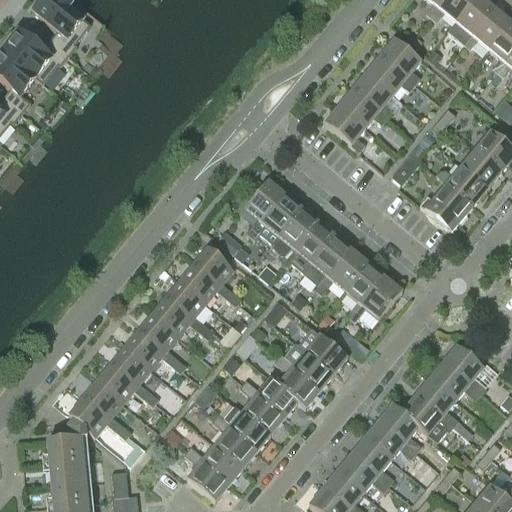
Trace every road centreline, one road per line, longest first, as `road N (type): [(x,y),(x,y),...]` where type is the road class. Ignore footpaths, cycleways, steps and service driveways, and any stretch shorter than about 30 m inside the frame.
road 1 (residential): [(0,411),(163,211),(259,116)]
road 2 (residential): [(262,511),(455,285)]
road 3 (residential): [(455,285),(285,148),(259,116)]
road 4 (residential): [(259,116),(371,0)]
